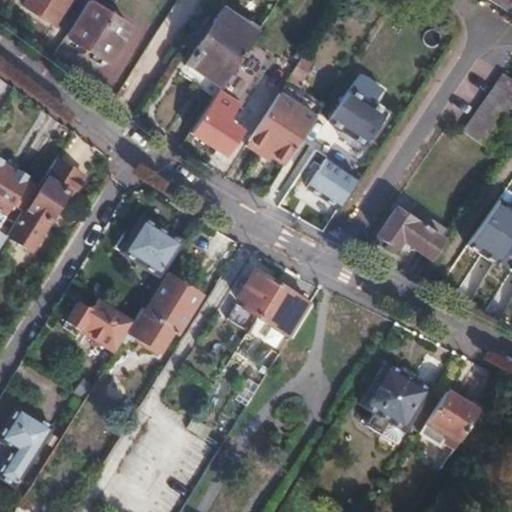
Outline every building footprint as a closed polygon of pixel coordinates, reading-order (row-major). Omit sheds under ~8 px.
[(67,33),(87,0),(27,0),(24,6),(67,33)] [(87,0),(67,33),(64,37),(105,64),(129,27),(87,0)] [(511,0),(489,0),(501,7),(506,10),(511,0)] [(219,87),(254,33),(221,10),(185,62),(219,87)] [(219,87),(190,132),(222,155),(239,129),(226,120),(237,103),(236,101),(271,45),(254,33),(219,87)] [(266,77),(281,86),(299,57),(285,48),(266,77)] [(511,79),(503,73),(461,130),(485,146),(511,112),(511,109),(511,79)] [(349,90),(328,121),(363,145),(384,113),(349,90)] [(276,95),(247,140),(268,154),(283,164),(312,118),(276,95)] [(247,140),(242,148),(263,162),(268,154),(247,140)] [(76,170),(55,156),(43,176),(45,177),(36,192),(8,237),(28,251),(49,217),(65,190),(72,193),(84,175),(76,170)] [(306,186),(337,207),(357,177),(326,156),(306,186)] [(0,157),(0,208),(5,212),(0,219),(0,228),(7,234),(39,182),(0,157)] [(297,215),(319,228),(326,217),(304,204),(297,215)] [(400,241),(428,261),(448,232),(426,216),(419,225),(395,208),(377,235),(395,248),(400,241)] [(120,252),(161,278),(183,244),(141,218),(120,252)] [(220,265),(234,242),(216,231),(202,254),(220,265)] [(511,251),(500,244),(482,272),(511,290),(511,251)] [(255,316),(275,285),(252,271),(235,297),(245,304),(242,309),(234,305),(227,318),(246,330),(255,316)] [(168,276),(130,336),(161,355),(199,296),(168,276)] [(255,316),(289,338),(309,305),(275,285),(255,316)] [(100,343),(114,352),(134,321),(98,298),(89,312),(75,304),(64,320),(100,341),(100,343)] [(374,378),(359,405),(372,414),(365,426),(379,435),(386,423),(402,432),(428,391),(383,364),(374,378)] [(443,391),(417,432),(451,453),(477,412),(460,401),(443,391)] [(460,401),(477,412),(480,407),(463,396),(460,401)] [(52,427),(18,406),(0,434),(0,441),(14,450),(0,472),(0,477),(15,486),(52,427)] [(191,420),(186,428),(203,439),(208,431),(191,420)]
